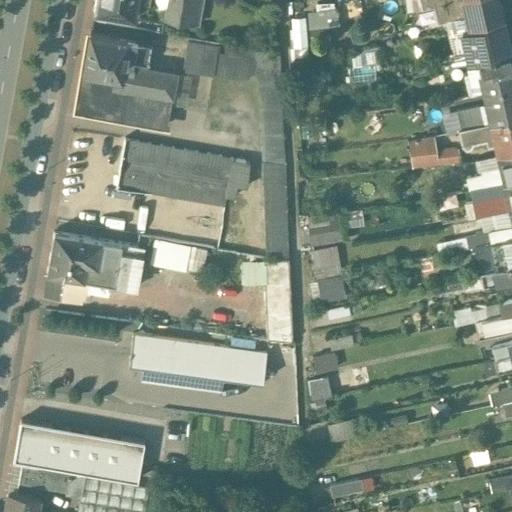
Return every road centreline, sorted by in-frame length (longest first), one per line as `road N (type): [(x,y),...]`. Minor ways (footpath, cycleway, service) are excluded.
road 1 (secondary): [(0,314),(56,0)]
road 2 (unknown): [(10,406),(158,430)]
